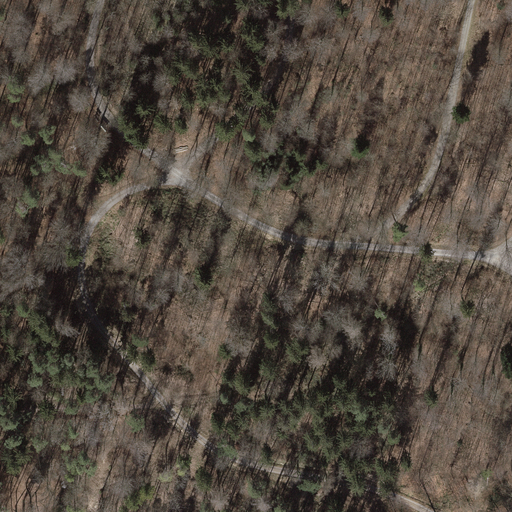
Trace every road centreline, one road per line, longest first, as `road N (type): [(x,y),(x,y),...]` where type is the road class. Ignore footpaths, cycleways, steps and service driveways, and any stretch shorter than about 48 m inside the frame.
road 1 (track): [(163,403),(83,298),(79,266),(98,212),(130,187),(171,172)]
road 2 (track): [(429,511),(342,480),(254,464),(210,444),(163,403)]
road 3 (track): [(472,0),(440,148),(402,209),(353,249)]
road 4 (track): [(171,172),(238,116),(274,72),(294,0)]
road 5 (track): [(101,0),(89,52),(97,102),(171,172)]
road 6 (track): [(171,172),(271,233),(353,249)]
road 7 (track): [(163,403),(0,406)]
road 8 (track): [(353,249),(492,256)]
